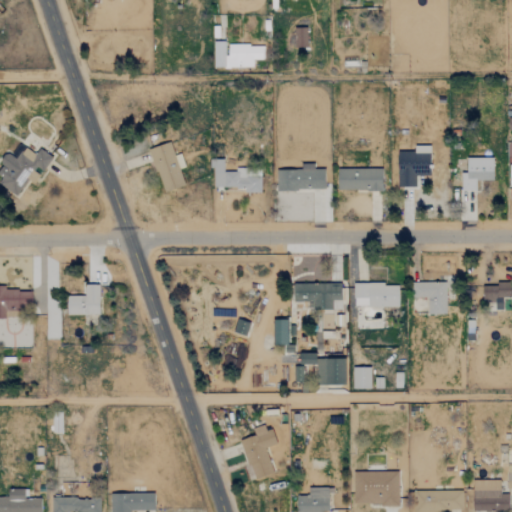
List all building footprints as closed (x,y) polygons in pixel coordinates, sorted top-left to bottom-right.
[(306,28),(294,28),(294,48),(307,47),(306,28)] [(225,41),(213,41),(214,68),(225,67),(225,41)] [(253,67),(253,59),(263,60),(263,45),(228,45),(227,67),(253,67)] [(397,152),(397,187),(418,187),(418,176),(430,176),(430,145),(414,145),(414,151),(397,152)] [(0,185),(16,196),(27,178),(34,183),(52,157),(39,148),(34,154),(23,147),(15,159),(7,154),(0,163),(0,175),(2,177),(0,179),(0,185)] [(493,180),(492,158),(466,158),(466,172),(461,172),(461,190),(476,190),(475,180),(493,180)] [(213,189),(260,190),(261,170),(235,170),(235,172),(223,171),(223,159),(210,159),(210,167),(213,167),(213,189)] [(276,191),(325,190),(324,169),(314,169),(314,164),(300,164),(300,170),(276,170),(276,191)] [(382,169),(337,168),(337,190),(381,191),(382,169)] [(446,314),(445,282),(413,283),(413,298),(427,297),(427,314),(446,314)] [(398,283),(353,284),(354,307),(398,306),(398,283)] [(511,297),(511,284),(482,283),(481,300),(501,301),(502,297),(511,297)] [(341,310),(341,284),(300,285),(301,302),(312,301),(313,310),(341,310)] [(99,315),(98,285),(84,285),(84,296),(66,296),(66,315),(99,315)] [(31,290),(0,289),(0,318),(6,319),(6,310),(31,311),(31,290)] [(245,336),(249,323),(237,319),(233,332),(245,336)] [(315,353),(299,353),(299,365),(315,365),(315,353)] [(345,359),(318,358),(317,385),(344,386),(345,359)] [(352,388),(370,389),(370,367),(352,367),(352,388)] [(62,413),(53,413),(52,433),(61,434),(62,413)] [(273,473),(264,448),(276,444),(271,429),(265,431),(264,425),(252,429),(254,436),(240,440),(253,480),(273,473)] [(398,505),(398,472),(353,472),(352,504),(398,505)] [(472,511),(508,511),(508,494),(499,494),(499,481),(472,480),(472,511)] [(320,511),(321,511),(329,511),(329,489),(308,488),(308,497),(296,496),(296,511),(320,511)] [(39,511),(40,498),(24,499),(24,490),(7,490),(7,497),(0,497),(0,511),(39,511)] [(431,511),(462,511),(462,490),(418,491),(418,511),(431,511)] [(153,511),(153,493),(110,494),(109,511),(153,511)] [(50,511),(99,511),(100,499),(51,498),(50,511)]
